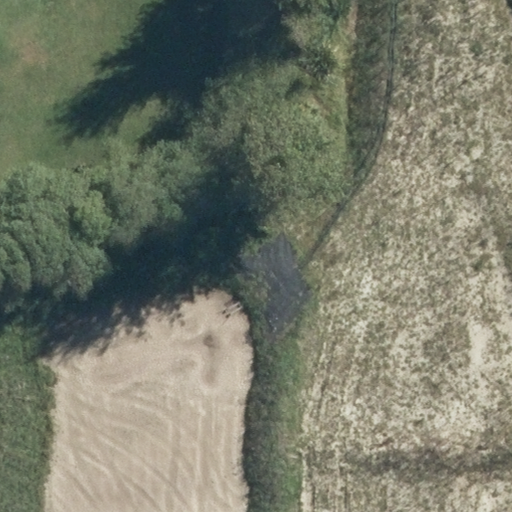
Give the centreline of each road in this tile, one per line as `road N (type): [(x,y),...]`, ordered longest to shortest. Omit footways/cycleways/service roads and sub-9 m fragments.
road 1 (residential): [(408,511),(411,196)]
road 2 (track): [(411,196),(412,0)]
